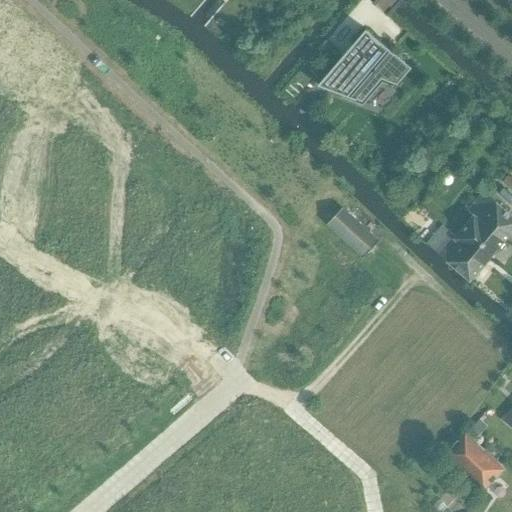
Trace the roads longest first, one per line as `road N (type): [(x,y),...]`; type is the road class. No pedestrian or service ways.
road 1 (track): [(343,203),(493,339)]
road 2 (track): [(294,413),(419,271)]
road 3 (residential): [(94,300),(234,373)]
